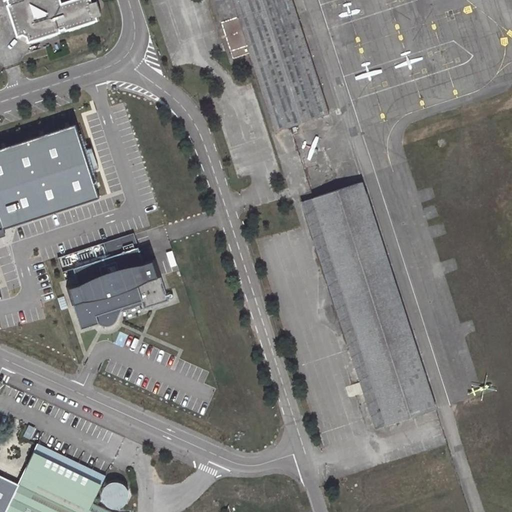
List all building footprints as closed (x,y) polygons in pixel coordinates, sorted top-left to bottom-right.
[(6,0),(18,36),(23,35),(27,36),(29,42),(97,19),(90,0),(74,0),(61,4),(60,0),(6,0)] [(250,53),(276,132),(291,128),(330,114),(318,78),(292,0),(215,0),(235,58),(250,53)] [(0,146),(0,230),(15,226),(104,197),(79,121),(0,146)] [(302,201),(376,428),(436,409),(395,282),(373,213),(362,182),(313,197),(302,201)] [(82,327),(168,300),(155,259),(69,286),(82,327)] [(113,511),(94,503),(107,475),(39,442),(18,484),(0,475),(0,511),(113,511)] [(110,507),(115,508),(120,507),(124,505),(128,501),(129,497),(129,492),(127,487),(123,483),(117,482),(112,482),(107,485),(104,489),(103,494),(104,499),(106,503),(110,507)]
